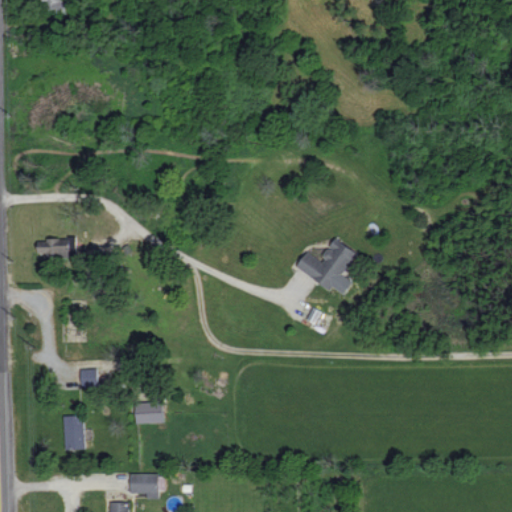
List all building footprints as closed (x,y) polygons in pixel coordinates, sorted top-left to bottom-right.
[(50,0),(50,8),(69,7),(68,0),(50,0)] [(77,255),(77,239),(39,238),(38,251),(48,251),(48,255),(77,255)] [(358,252),(337,238),(322,260),(308,251),(297,267),(331,289),(333,286),(345,293),(353,280),(343,274),(358,252)] [(308,319),(316,322),(321,310),(314,307),(308,319)] [(82,368),(82,385),(98,385),(98,368),(82,368)] [(136,401),(137,422),(163,421),(163,401),(136,401)] [(64,415),(66,448),(86,448),(85,414),(64,415)] [(129,511),(130,501),(111,501),(110,511),(129,511)]
